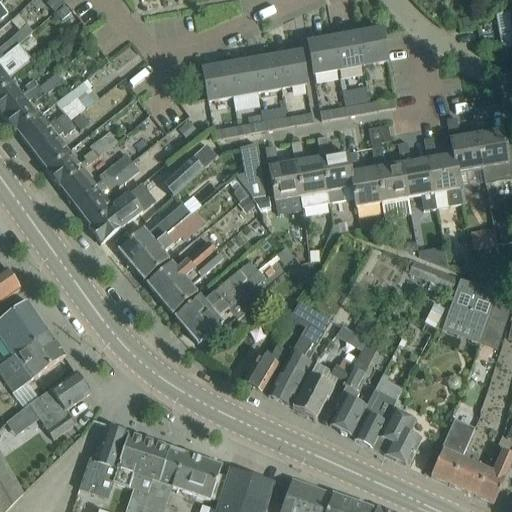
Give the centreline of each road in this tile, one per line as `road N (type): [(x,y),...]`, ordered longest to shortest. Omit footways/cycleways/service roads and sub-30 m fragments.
road 1 (tertiary): [(438,511),(204,404),(151,371),(109,329),(0,178)]
road 2 (residential): [(149,53),(200,43),(304,0)]
